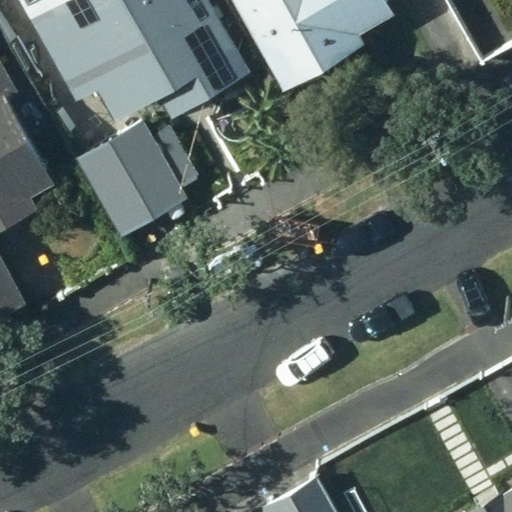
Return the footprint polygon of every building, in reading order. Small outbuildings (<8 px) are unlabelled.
[(206,81),(244,59),(210,0),(24,0),(71,81),(93,68),(109,98),(189,52),(206,81)] [(238,0),(281,73),(356,30),(351,21),(386,1),(384,0),(238,0)] [(0,266),(0,198),(49,171),(1,87),(9,83),(0,66),(0,300),(15,292),(0,266)] [(185,196),(176,180),(192,171),(167,126),(151,135),(140,115),(76,151),(121,232),(185,196)] [(333,511),(311,469),(256,498),(263,511),(333,511)] [(511,511),(511,476),(445,511),(511,511)]
